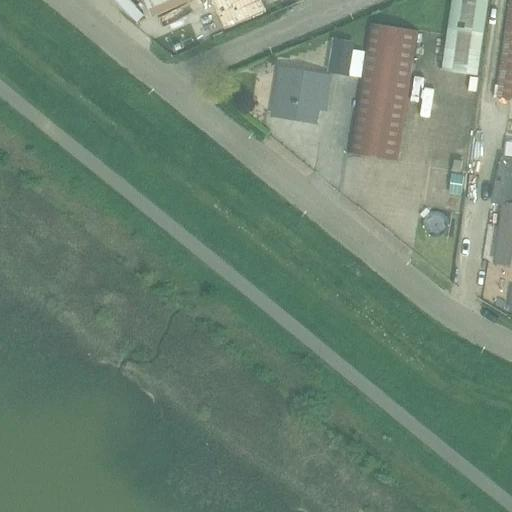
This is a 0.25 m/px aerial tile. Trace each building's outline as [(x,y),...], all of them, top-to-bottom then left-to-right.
[(145,0),(153,17),(193,0),(145,0)] [(210,0),(224,31),(265,13),(259,0),(210,0)] [(452,0),(442,72),(477,77),(487,0),(452,0)] [(511,0),(508,0),(494,97),(511,99),(511,0)] [(418,31),(368,23),(348,153),(398,161),(418,31)] [(330,75),(347,78),(352,45),(336,43),(330,75)] [(325,109),(330,80),(281,72),(274,117),(315,123),(317,108),(325,109)] [(487,232),(483,261),(511,265),(511,159),(501,158),(490,204),(503,205),(501,220),(494,219),(493,233),(487,232)]
